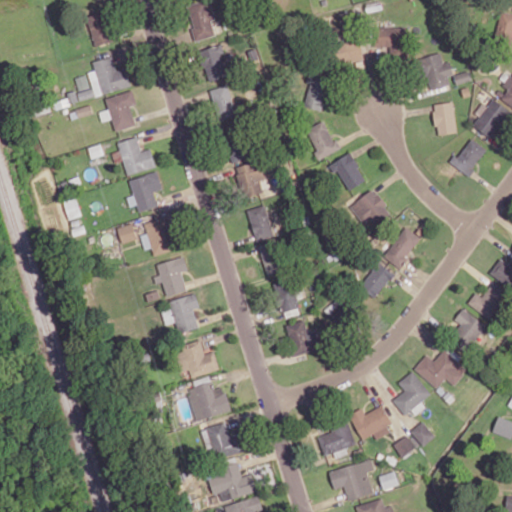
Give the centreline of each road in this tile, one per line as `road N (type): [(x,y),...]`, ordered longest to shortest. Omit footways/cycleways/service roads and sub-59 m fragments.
road 1 (residential): [(303,511),(156,40),(152,0)]
road 2 (residential): [(271,403),(350,376),(387,348),(511,187)]
road 3 (residential): [(476,232),(417,181),(381,109)]
